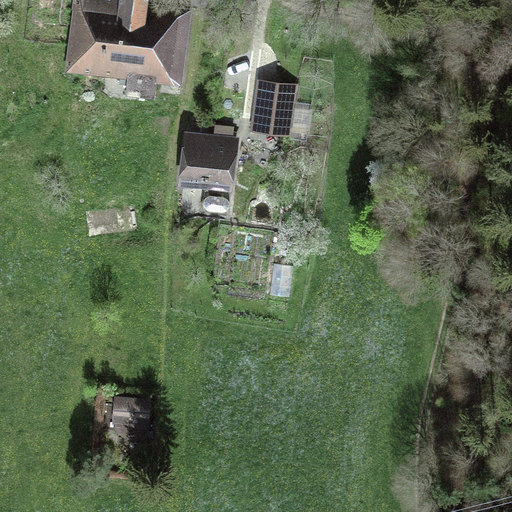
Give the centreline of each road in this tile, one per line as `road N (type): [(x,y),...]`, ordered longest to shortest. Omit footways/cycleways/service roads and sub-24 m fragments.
road 1 (track): [(421,511),(421,446),(458,228),(480,149),(511,89)]
road 2 (track): [(273,0),(431,33),(506,97)]
